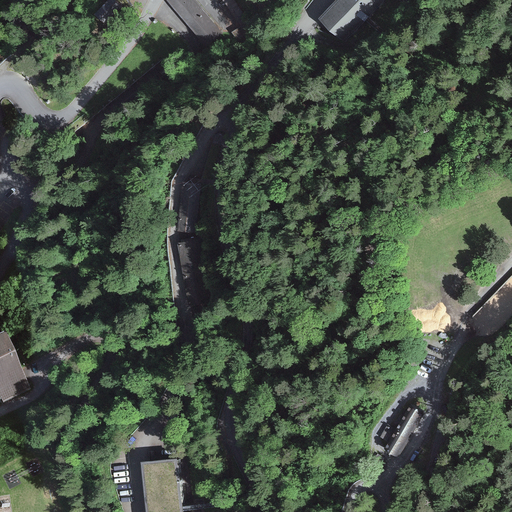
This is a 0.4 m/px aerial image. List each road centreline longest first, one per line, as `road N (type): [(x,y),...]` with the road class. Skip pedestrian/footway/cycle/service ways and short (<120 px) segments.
road 1 (unclassified): [(320,0),(244,98),(219,202),(249,324),(228,422),(266,511)]
road 2 (unclassified): [(0,83),(19,86),(43,117),(64,117),(155,0)]
